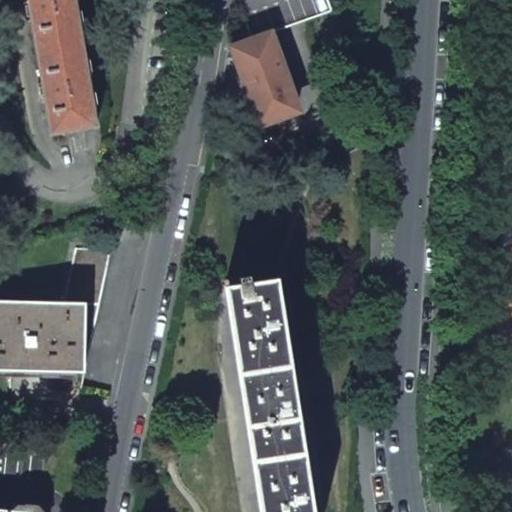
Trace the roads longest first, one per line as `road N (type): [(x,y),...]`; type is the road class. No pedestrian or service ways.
road 1 (residential): [(112,511),(148,269),(207,60),(211,0)]
road 2 (secondary): [(438,0),(414,511)]
road 3 (unknown): [(150,0),(126,129),(110,165),(95,175),(64,174),(45,150),(17,50),(0,34)]
